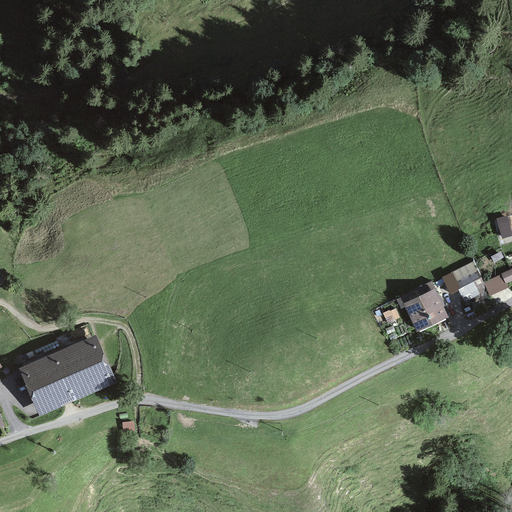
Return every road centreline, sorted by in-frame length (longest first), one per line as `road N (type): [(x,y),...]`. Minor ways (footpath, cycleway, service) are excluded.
road 1 (track): [(511,300),(288,411),(128,399),(0,441)]
road 2 (track): [(0,97),(48,100),(123,86),(291,0)]
road 3 (track): [(141,398),(135,344),(122,324),(81,318),(35,325),(0,302)]
